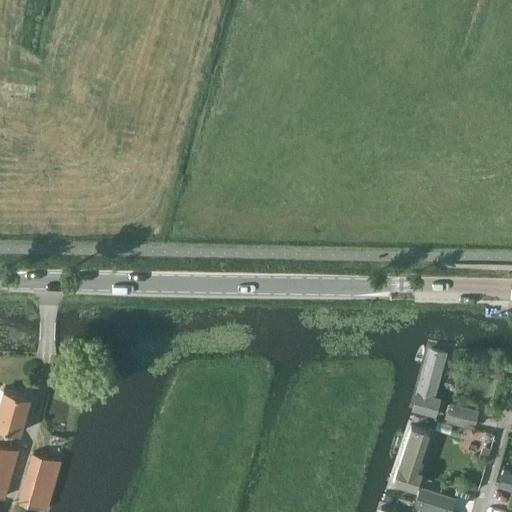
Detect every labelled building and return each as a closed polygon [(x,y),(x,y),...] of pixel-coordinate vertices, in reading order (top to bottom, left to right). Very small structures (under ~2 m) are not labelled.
[(433,348),(418,407),(441,412),(455,354),(433,348)] [(21,432),(32,396),(7,388),(0,408),(0,424),(0,493),(4,495),(19,447),(12,445),(16,430),(21,432)] [(447,420),(474,427),(478,410),(452,403),(447,420)] [(414,429),(400,479),(420,485),(434,435),(414,429)] [(46,507),(61,460),(34,452),(19,499),(46,507)] [(511,488),(511,473),(504,471),(500,485),(511,488)] [(421,484),(415,501),(449,511),(451,511),(457,496),(421,484)] [(449,511),(415,501),(411,511),(449,511)]
